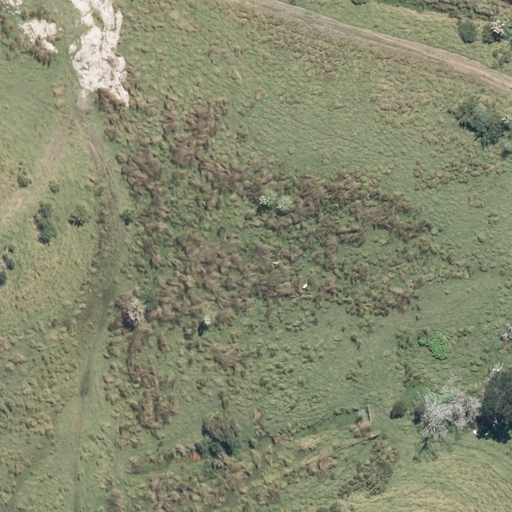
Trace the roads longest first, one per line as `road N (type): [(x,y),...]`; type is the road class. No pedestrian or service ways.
road 1 (track): [(105,0),(80,86),(88,129),(113,172),(121,242),(104,337),(23,511)]
road 2 (track): [(511,87),(341,30),(216,0)]
road 3 (track): [(82,100),(72,138),(38,182),(0,208)]
